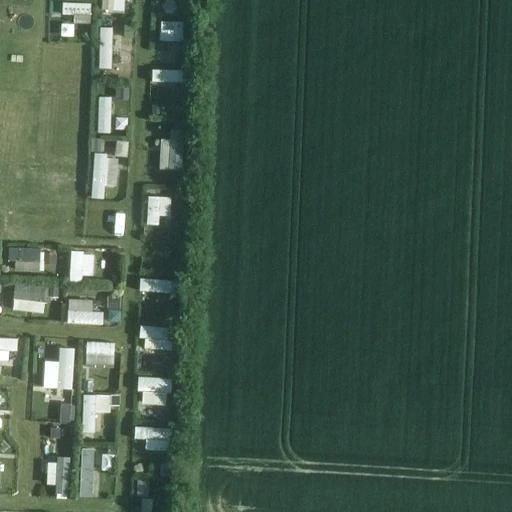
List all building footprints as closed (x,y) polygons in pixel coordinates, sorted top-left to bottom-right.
[(93,16),(110,16),(110,0),(82,0),(82,6),(94,7),(93,16)] [(133,58),(132,17),(117,17),(118,59),(133,58)] [(201,37),(201,23),(176,24),(177,38),(201,37)] [(187,76),(189,60),(173,58),(171,75),(187,76)] [(131,123),(133,86),(120,86),(118,122),(131,123)] [(67,110),(88,111),(89,91),(67,90),(67,110)] [(66,126),(65,150),(88,151),(89,127),(66,126)] [(190,160),(191,129),(180,128),(179,159),(190,160)] [(136,131),(136,147),(148,146),(148,130),(136,131)] [(124,175),(136,176),(138,145),(115,144),(113,188),(124,188),(124,175)] [(93,183),(104,184),(106,165),(94,164),(93,183)] [(57,186),(91,185),(91,167),(57,167),(57,186)] [(168,186),(167,215),(179,216),(180,186),(168,186)] [(103,232),(133,234),(134,207),(104,205),(103,232)] [(44,208),(43,233),(81,235),(81,222),(69,221),(69,210),(44,208)] [(0,247),(13,248),(14,229),(0,228),(0,247)] [(28,247),(35,248),(35,259),(59,260),(60,238),(29,236),(28,247)] [(90,267),(112,269),(114,242),(92,241),(90,267)] [(164,267),(162,281),(176,283),(178,269),(164,267)] [(69,293),(70,277),(35,275),(33,299),(54,300),(55,292),(69,293)] [(122,316),(123,302),(112,302),(113,290),(89,289),(87,314),(122,316)] [(159,330),(176,332),(177,317),(160,315),(159,330)] [(58,351),(91,352),(92,332),(58,331),(58,351)] [(105,333),(104,355),(133,356),(134,334),(105,333)] [(129,363),(115,366),(118,379),(132,376),(129,363)] [(157,394),(185,398),(189,371),(160,367),(157,394)] [(56,374),(55,383),(80,384),(80,375),(56,374)] [(25,412),(25,378),(3,378),(3,412),(25,412)] [(81,396),(81,386),(55,385),(55,395),(81,396)] [(102,385),(100,425),(114,425),(114,405),(127,406),(128,386),(102,385)] [(163,431),(163,442),(185,442),(185,419),(152,419),(153,431),(163,431)] [(131,463),(132,450),(119,449),(118,462),(131,463)] [(15,481),(33,482),(34,469),(16,468),(15,481)] [(156,511),(169,511),(171,491),(158,490),(156,511)]
